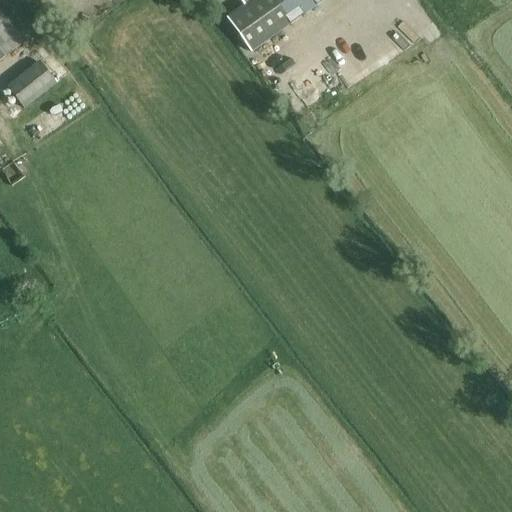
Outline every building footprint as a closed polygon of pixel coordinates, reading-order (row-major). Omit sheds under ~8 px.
[(251,54),(326,0),(252,0),(245,6),(226,19),(251,54)] [(0,62),(24,44),(0,13),(0,62)] [(377,58),(388,50),(371,26),(360,33),(377,58)] [(351,42),(342,49),(356,69),(365,63),(351,42)] [(39,63),(7,89),(26,111),(57,84),(39,63)] [(20,129),(31,146),(90,107),(78,90),(20,129)]
